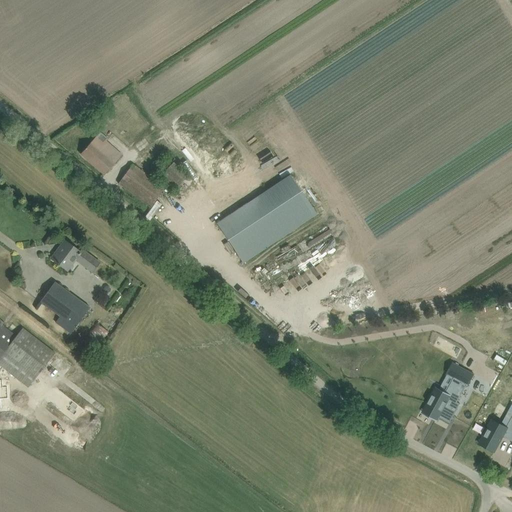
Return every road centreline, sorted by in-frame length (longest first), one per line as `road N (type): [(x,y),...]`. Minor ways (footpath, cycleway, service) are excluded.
road 1 (unclassified): [(484,511),(481,486),(463,466),(361,409),(0,107)]
road 2 (unknown): [(272,335),(511,292)]
